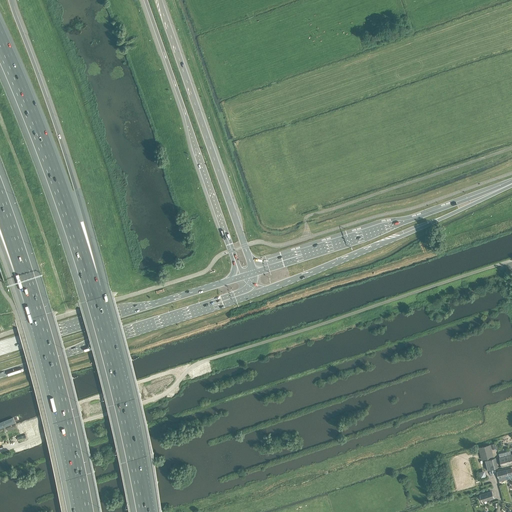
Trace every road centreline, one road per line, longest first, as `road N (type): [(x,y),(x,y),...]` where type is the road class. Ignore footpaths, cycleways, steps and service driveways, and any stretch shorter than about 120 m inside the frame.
road 1 (motorway): [(91,285),(85,221),(9,0)]
road 2 (motorway): [(145,0),(242,276)]
road 3 (motorway): [(254,273),(159,0)]
road 4 (primary): [(0,375),(255,293)]
road 5 (motorway): [(91,285),(0,37)]
road 6 (primary): [(242,276),(0,352)]
road 7 (primary): [(255,293),(484,195)]
road 8 (primary): [(484,195),(254,273)]
road 9 (track): [(511,148),(306,217),(308,237)]
road 10 (motorway): [(145,511),(91,285)]
road 11 (unclassified): [(0,450),(155,398),(199,363)]
road 12 (motorway): [(32,298),(84,511)]
